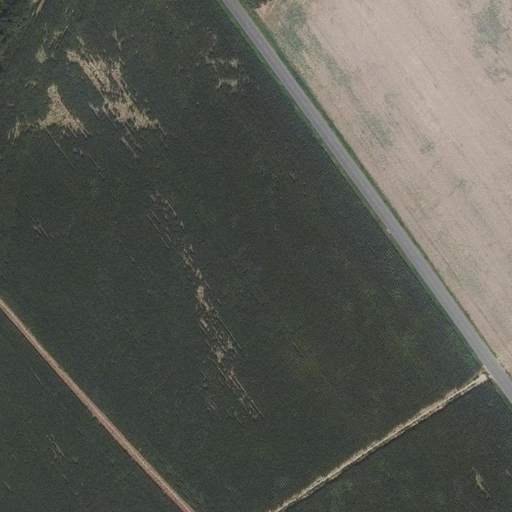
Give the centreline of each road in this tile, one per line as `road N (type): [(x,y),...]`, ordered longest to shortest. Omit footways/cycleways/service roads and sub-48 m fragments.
road 1 (unclassified): [(227,0),(511,392)]
road 2 (track): [(190,511),(0,306)]
